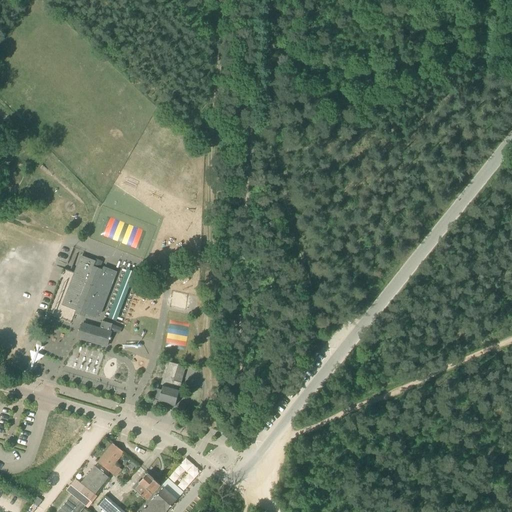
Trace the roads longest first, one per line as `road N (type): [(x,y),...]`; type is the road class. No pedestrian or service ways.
road 1 (track): [(229,0),(203,329),(211,417),(197,456)]
road 2 (unclassified): [(219,474),(240,472),(261,449),(511,143)]
road 3 (unknown): [(273,0),(267,147),(329,367)]
road 4 (track): [(252,0),(238,371)]
road 5 (track): [(511,341),(261,449)]
road 6 (tertiary): [(213,470),(126,422),(0,383)]
